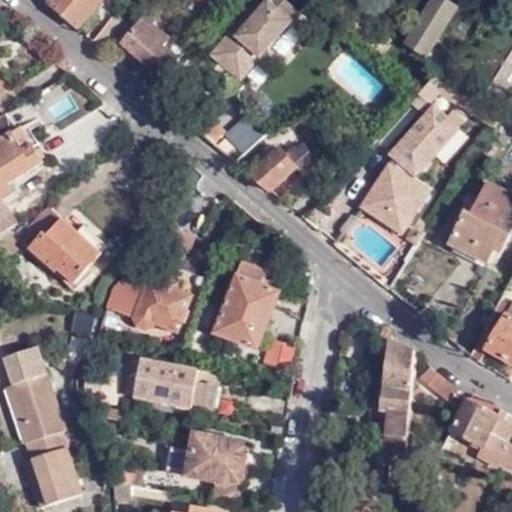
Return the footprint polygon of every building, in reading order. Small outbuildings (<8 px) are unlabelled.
[(54,0),(52,3),(81,29),(105,0),(54,0)] [(261,54),(267,59),(305,16),(287,0),(267,0),(250,20),(256,25),(244,37),(238,33),(217,57),(239,78),(261,54)] [(461,3),(455,0),(433,0),(409,43),(430,56),(461,3)] [(116,18),(97,42),(105,50),(125,25),(116,18)] [(256,25),(250,20),(238,33),(244,37),(256,25)] [(156,74),(146,84),(156,93),(180,66),(167,54),(172,48),(148,26),(143,31),(140,27),(126,42),(130,45),(127,48),(156,74)] [(246,83),(267,59),(261,54),(239,78),(246,83)] [(436,73),(421,90),(418,93),(431,104),(442,90),(449,82),(436,73)] [(464,91),(449,82),(442,90),(458,100),(464,91)] [(505,117),(464,91),(458,100),(499,126),(505,117)] [(192,99),(179,113),(208,138),(221,123),(192,99)] [(392,216),(388,222),(406,234),(433,191),(414,178),(416,177),(419,179),(461,126),(437,105),(394,156),(396,158),(402,163),(397,170),(391,165),(369,202),(392,216)] [(224,136),(245,154),(265,131),(244,113),(224,136)] [(39,114),(0,138),(0,199),(15,191),(9,182),(44,161),(34,145),(39,142),(31,128),(43,121),(39,114)] [(0,117),(0,128),(9,123),(4,115),(0,117)] [(254,174),(272,189),(298,165),(304,172),(319,159),(302,141),(295,147),(292,143),(284,150),(276,141),(246,169),(254,174)] [(402,163),(396,158),(391,165),(397,170),(402,163)] [(511,232),(511,193),(490,182),(475,211),(470,208),(451,244),(489,262),(499,243),(505,246),(511,232)] [(0,231),(18,222),(5,198),(0,200),(0,231)] [(365,207),(388,222),(392,216),(369,202),(365,207)] [(106,256),(82,233),(53,206),(23,239),(60,275),(64,270),(84,289),(99,274),(93,269),(106,256)] [(89,226),(82,233),(106,256),(113,248),(89,226)] [(0,236),(0,239),(11,257),(24,249),(13,228),(0,236)] [(275,274),(249,265),(221,336),(262,353),(288,289),(272,283),(275,274)] [(185,283),(171,278),(169,284),(152,276),(149,283),(129,276),(114,309),(135,318),(137,326),(150,332),(159,326),(183,334),(197,296),(183,289),(185,283)] [(486,348),(511,361),(511,297),(494,331),(488,328),(473,354),(480,358),(486,348)] [(90,334),(95,314),(77,309),(72,330),(90,334)] [(388,322),(385,331),(383,342),(387,343),(384,370),(389,371),(383,429),(390,430),(387,465),(408,468),(419,349),(396,339),(392,327),(388,322)] [(471,353),(473,354),(488,328),(485,326),(471,353)] [(70,338),(65,351),(67,351),(82,357),(83,354),(88,344),(70,338)] [(271,339),(265,362),(291,369),(297,345),(271,339)] [(8,387),(26,443),(31,441),(62,431),(66,430),(39,347),(6,357),(15,384),(8,387)] [(67,351),(63,361),(68,365),(75,368),(82,357),(67,351)] [(60,359),(53,364),(53,368),(73,378),(73,375),(75,368),(68,365),(63,361),(60,359)] [(218,385),(210,384),(199,382),(201,370),(152,360),(143,400),(172,406),(173,399),(195,404),(195,400),(215,404),(218,385)] [(199,382),(210,384),(213,369),(202,367),(201,370),(199,382)] [(99,388),(114,390),(118,371),(103,368),(99,388)] [(429,383),(450,400),(458,389),(438,372),(429,383)] [(132,393),(114,390),(99,388),(97,401),(130,407),(132,393)] [(485,447),(503,408),(481,396),(479,400),(473,395),(471,398),(470,397),(452,429),(485,447)] [(119,411),(95,406),(94,415),(117,420),(119,411)] [(511,412),(504,407),(503,408),(485,447),(485,448),(479,456),(501,470),(504,465),(511,470),(511,444),(507,442),(511,433),(511,412)] [(35,482),(43,506),(83,493),(62,431),(31,441),(36,457),(44,479),(35,482)] [(219,482),(245,487),(254,443),(203,433),(199,450),(195,449),(190,476),(219,482)] [(28,460),(35,482),(44,479),(36,457),(28,460)] [(124,467),(121,482),(144,486),(145,472),(124,467)] [(216,498),(241,503),(245,487),(219,482),(216,498)]
